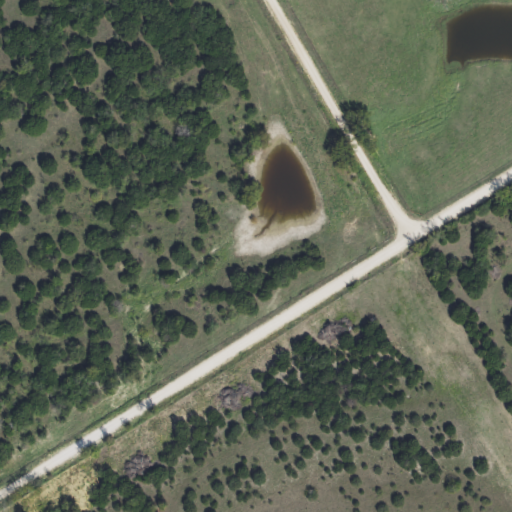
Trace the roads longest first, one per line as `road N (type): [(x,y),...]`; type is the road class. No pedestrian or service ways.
road 1 (residential): [(0,501),(511,179)]
road 2 (residential): [(415,240),(274,0)]
